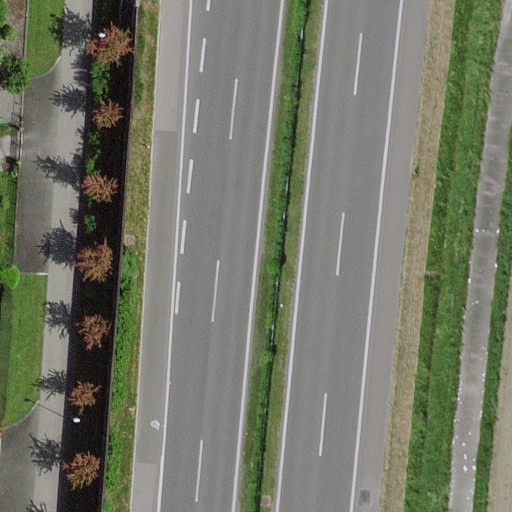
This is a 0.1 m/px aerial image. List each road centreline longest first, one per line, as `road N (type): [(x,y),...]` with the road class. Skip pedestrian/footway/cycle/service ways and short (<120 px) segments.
road 1 (motorway): [(314,511),(363,0)]
road 2 (motorway): [(245,0),(196,511)]
road 3 (residential): [(38,511),(78,0)]
road 4 (track): [(460,511),(511,52)]
